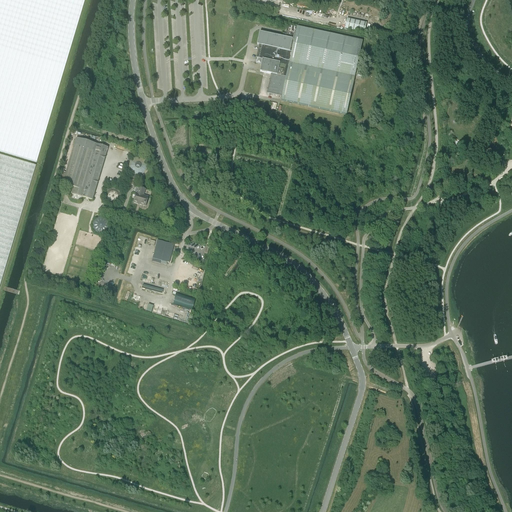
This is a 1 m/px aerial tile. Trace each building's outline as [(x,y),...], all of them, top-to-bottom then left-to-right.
[(0,0),(0,152),(36,163),(84,0),(0,0)] [(288,5),(287,11),(316,18),(317,12),(288,5)] [(347,19),(345,29),(364,33),(366,23),(347,19)] [(347,114),(363,41),(297,27),(288,25),(286,38),(259,32),(257,44),(259,45),(256,58),(262,59),(260,72),(271,74),(267,93),(282,96),(281,100),(347,114)] [(358,66),(357,76),(364,77),(366,67),(358,66)] [(76,138),(65,175),(62,174),(59,184),(73,188),(71,194),(92,200),(108,148),(76,138)] [(0,284),(35,167),(0,156),(0,284)] [(130,161),(128,166),(130,171),(133,175),(138,176),(143,175),(146,171),(147,167),(146,162),(143,159),(138,157),(134,158),(130,161)] [(133,203),(144,206),(145,204),(146,204),(148,199),(147,199),(147,196),(144,195),(145,189),(139,187),(137,194),(136,193),(133,203)] [(158,241),(152,262),(160,264),(161,261),(169,263),(174,245),(158,241)] [(177,293),(173,304),(192,310),(195,299),(177,293)]
